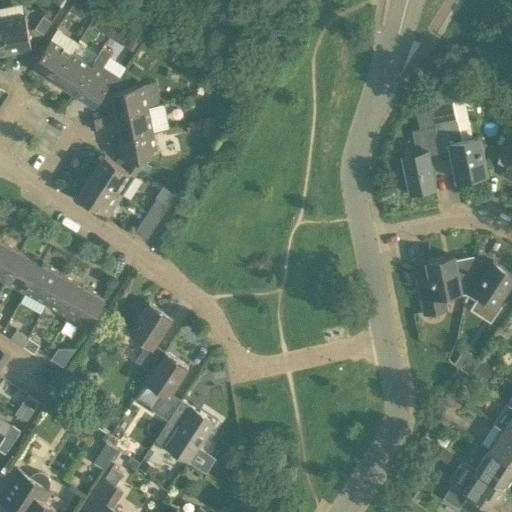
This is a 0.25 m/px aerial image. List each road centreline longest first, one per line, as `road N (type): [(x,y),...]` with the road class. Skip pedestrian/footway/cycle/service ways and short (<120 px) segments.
road 1 (residential): [(384,339),(246,365),(168,272),(40,191)]
road 2 (residential): [(363,234),(356,150),(405,0)]
road 3 (residential): [(341,511),(386,438),(394,396),(384,339)]
road 4 (residential): [(511,227),(456,215),(363,234)]
